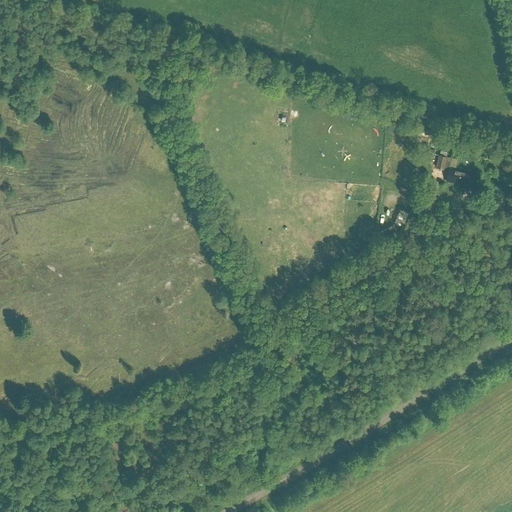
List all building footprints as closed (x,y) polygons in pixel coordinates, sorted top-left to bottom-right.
[(143,83),(147,95),(153,92),(149,81),(143,83)] [(431,123),(434,115),(423,111),(422,115),(418,114),(416,119),(418,120),(417,122),(425,125),(426,121),(431,123)] [(430,130),(417,128),(415,143),(428,145),(430,130)] [(447,180),(477,187),(480,175),(471,173),(471,170),(449,165),(451,158),(439,155),(437,166),(449,169),(447,180)] [(424,170),(427,158),(420,157),(417,169),(424,170)]
